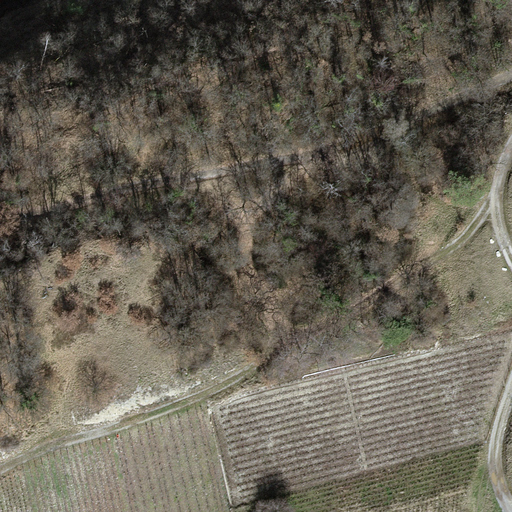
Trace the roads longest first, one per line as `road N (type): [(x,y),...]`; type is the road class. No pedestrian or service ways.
road 1 (track): [(0,467),(265,364),(325,279),(442,257),(490,209)]
road 2 (track): [(0,202),(288,158),(511,73)]
road 3 (track): [(511,503),(492,465),(511,388)]
